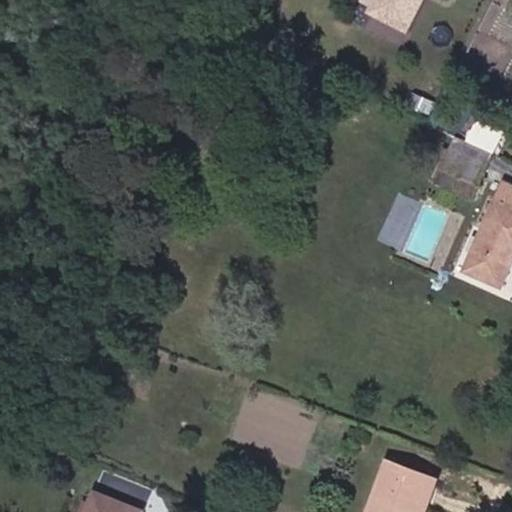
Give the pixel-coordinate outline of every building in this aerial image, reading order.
[(391,0),(388,7),(422,26),(432,0),(391,0)] [(493,148),(454,131),(447,147),(487,163),(493,148)] [(473,194),(487,163),(447,147),(433,178),(473,194)] [(511,182),(505,179),(468,266),(501,280),(511,253),(511,182)] [(449,474),(400,456),(379,511),(423,511),(426,505),(436,508),(449,474)] [(148,511),(149,511),(102,492),(94,511),(148,511)]
